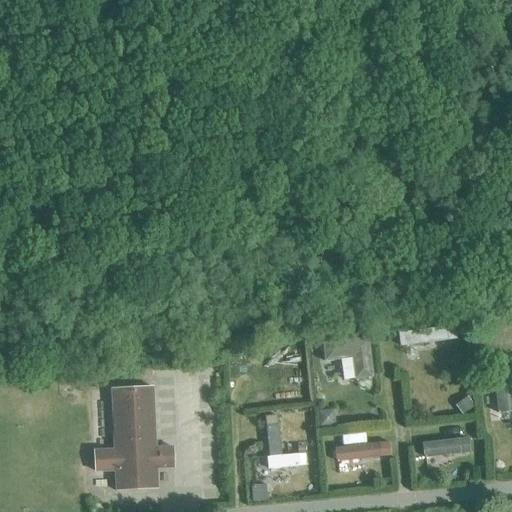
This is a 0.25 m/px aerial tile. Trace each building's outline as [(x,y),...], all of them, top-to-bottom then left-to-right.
[(400,347),(457,340),(455,326),(398,333),(400,347)] [(368,338),(322,344),(324,362),(352,359),(355,380),(373,377),(368,338)] [(511,375),(494,377),(498,414),(511,412),(511,375)] [(113,450),(94,452),(95,472),(114,471),(115,492),(157,490),(156,469),(165,468),(164,448),(155,448),(152,388),(111,390),(113,450)] [(334,410),(318,412),(319,427),(335,426),(334,410)] [(268,470),(306,465),(305,454),(306,454),(305,446),(297,447),(298,454),(281,456),(276,415),(265,417),(266,426),(265,426),(269,458),(267,458),(268,470)] [(423,459),(470,453),(468,438),(421,444),(423,459)] [(336,462),(391,456),(389,442),(334,448),(336,462)]
